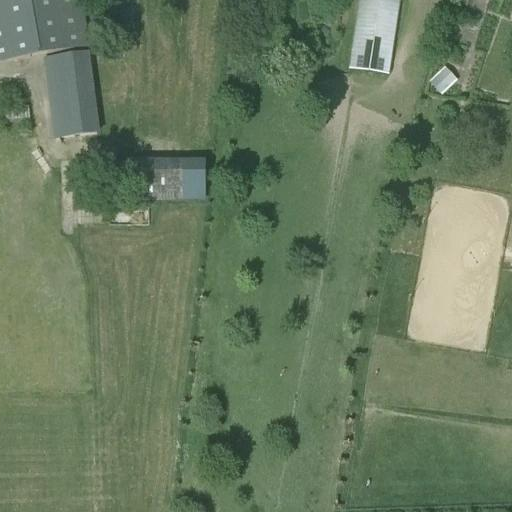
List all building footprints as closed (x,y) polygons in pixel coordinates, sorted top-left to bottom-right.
[(0,0),(0,63),(90,47),(81,0),(0,0)] [(388,76),(400,0),(359,0),(349,70),(388,76)] [(54,141),(99,135),(89,54),(44,59),(54,141)] [(452,87),(441,75),(430,85),(441,96),(452,87)] [(5,122),(29,119),(28,107),(4,110),(5,122)] [(131,201),(204,202),(204,161),(194,161),(131,161),(131,163),(131,201)]
